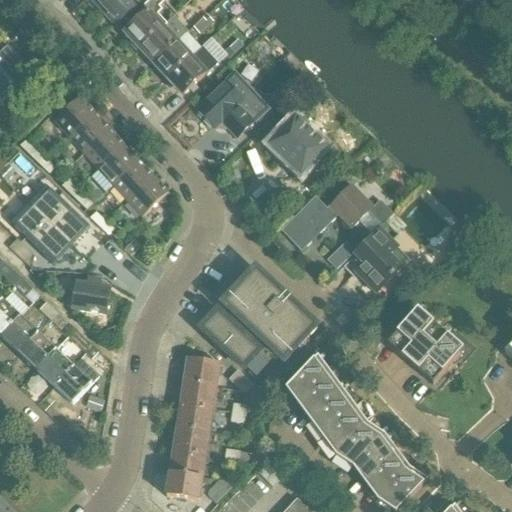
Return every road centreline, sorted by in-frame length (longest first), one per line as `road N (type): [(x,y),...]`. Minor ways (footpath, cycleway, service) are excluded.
road 1 (residential): [(107,494),(124,476),(158,309),(208,219),(184,171),(23,0)]
road 2 (residential): [(462,474),(338,336)]
road 3 (residential): [(107,494),(0,391)]
road 4 (tertiary): [(511,96),(402,0)]
